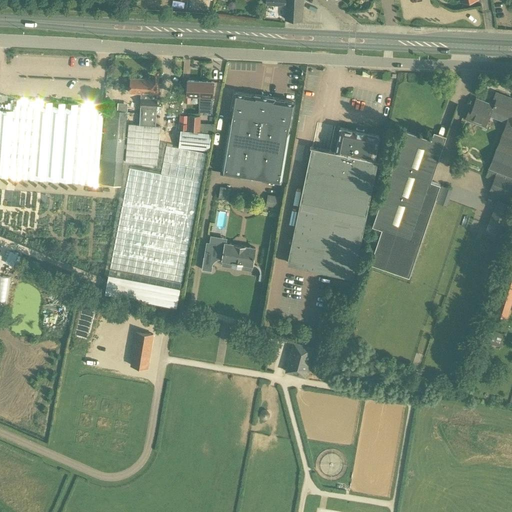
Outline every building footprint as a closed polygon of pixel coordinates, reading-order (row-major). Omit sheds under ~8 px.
[(302,20),(302,0),(265,0),(266,4),(285,5),(285,19),(302,20)] [(187,1),(185,9),(194,11),(195,2),(187,1)] [(157,94),(159,72),(153,71),(152,80),(131,79),(130,92),(142,93),(140,124),(128,123),(125,162),(157,164),(160,126),(156,125),(156,116),(157,100),(158,94),(157,94)] [(199,95),(200,81),(188,80),(187,89),(185,88),(184,102),(190,102),(191,95),(199,95)] [(200,81),(199,95),(200,95),(199,105),(212,106),(213,96),(212,96),(213,82),(200,81)] [(254,95),(235,92),(231,115),(232,115),(231,122),(230,122),(221,173),(281,183),(289,132),(288,132),(289,124),(291,125),(294,102),(275,98),(275,97),(255,94),(254,95)] [(509,114),(508,119),(511,120),(511,98),(495,92),(493,100),(495,101),(494,104),(492,110),(493,110),(502,113),(502,111),(509,114)] [(492,110),(494,104),(476,98),(472,109),(470,108),(466,118),(485,125),(491,110),(492,110)] [(103,112),(104,106),(14,99),(11,138),(8,177),(98,184),(103,112)] [(121,186),(125,136),(127,111),(106,110),(104,135),(100,184),(121,186)] [(189,130),(199,131),(199,132),(211,133),(212,133),(214,124),(199,123),(200,115),(190,115),(189,130)] [(511,120),(508,119),(497,147),(489,166),(486,174),(494,178),(489,188),(511,197),(511,120)] [(374,159),(379,135),(340,127),(335,151),(312,146),(300,201),(287,264),(353,277),(367,214),(378,160),(374,159)] [(208,150),(211,133),(199,132),(181,130),(180,133),(178,147),(208,150)] [(408,276),(439,184),(421,178),(428,159),(437,162),(443,143),(405,130),(372,226),(382,229),(370,263),(408,276)] [(184,279),(205,152),(174,147),(153,273),(152,272),(148,297),(182,302),(185,279),(184,279)] [(124,190),(139,190),(139,181),(125,181),(124,190)] [(222,185),(221,196),(231,197),(232,186),(222,185)] [(447,205),(452,189),(441,185),(436,202),(447,205)] [(270,204),(280,205),(282,194),(272,193),(270,204)] [(489,231),(489,232),(487,236),(499,241),(501,235),(489,231)] [(252,264),(255,248),(225,243),(222,259),(252,264)] [(507,319),(511,302),(511,279),(506,277),(494,315),(507,319)] [(499,347),(504,334),(492,330),(488,343),(499,347)] [(311,355),(313,346),(293,341),(290,349),(311,355)] [(305,377),(308,368),(287,363),(284,371),(305,377)] [(416,387),(420,373),(414,371),(410,385),(416,387)]
